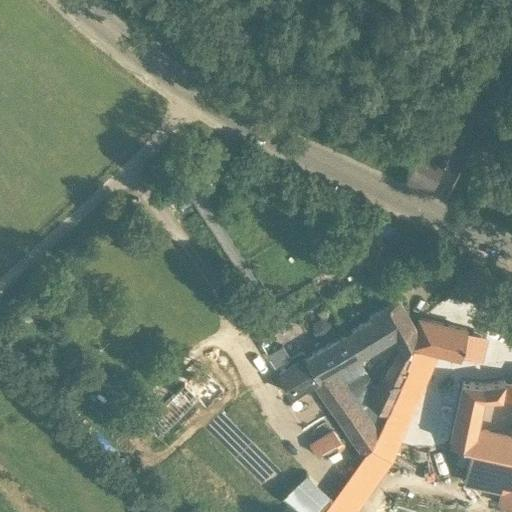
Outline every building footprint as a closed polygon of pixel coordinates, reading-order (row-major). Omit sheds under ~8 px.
[(462,58),(450,82),(466,91),(479,67),(462,58)] [(450,99),(452,94),(445,91),(442,95),(450,99)] [(430,189),(445,158),(443,157),(454,134),(431,123),(405,177),(430,189)] [(458,138),(446,163),(457,168),(470,144),(458,138)] [(189,177),(199,169),(193,162),(183,170),(189,177)] [(339,235),(356,253),(365,263),(387,244),(360,214),(338,234),(339,235)] [(368,317),(344,332),(360,357),(393,336),(399,346),(384,377),(379,374),(375,383),(362,407),(378,429),(388,410),(389,408),(415,354),(409,352),(411,346),(417,333),(415,330),(396,298),(367,314),(368,317)] [(417,333),(411,346),(461,358),(468,329),(418,317),(415,330),(417,333)] [(337,371),(360,357),(344,332),(305,356),(320,380),(337,371)] [(289,358),(281,344),(266,354),(274,367),(289,358)] [(305,356),(277,373),(292,397),(314,384),(320,380),(305,356)] [(224,390),(200,366),(142,425),(157,440),(197,399),(206,409),(224,390)] [(314,384),(361,454),(362,454),(376,433),(378,429),(362,407),(337,371),(320,380),(314,384)] [(461,382),(448,441),(471,447),(463,483),(501,492),(498,504),(511,506),(511,427),(511,433),(486,427),(478,425),(481,413),(484,398),(501,397),(503,387),(505,381),(485,384),(461,382)] [(310,443),(308,444),(317,457),(341,440),(332,427),(310,443)]
